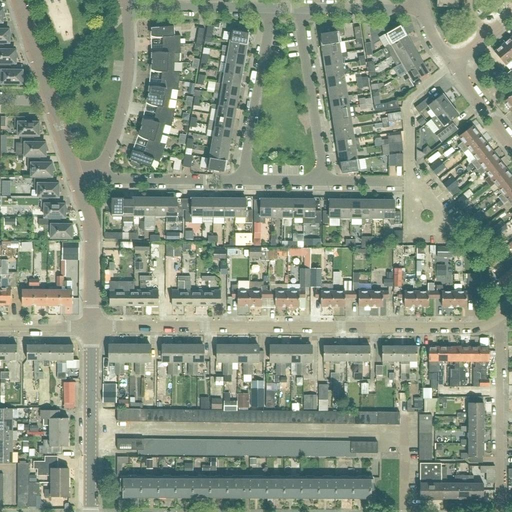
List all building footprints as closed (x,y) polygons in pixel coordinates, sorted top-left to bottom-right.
[(436,0),(437,7),(458,8),(458,0),(436,0)] [(155,37),(157,38),(159,38),(161,38),(162,38),(163,45),(181,45),(180,36),(174,36),(174,26),(164,27),(164,25),(153,24),(154,28),(151,28),(151,31),(152,37),(155,37)] [(206,37),(212,38),(214,26),(208,25),(206,37)] [(321,34),(322,45),(338,43),(341,43),(340,37),(343,36),(344,33),(343,26),(326,28),(326,33),(321,34)] [(387,47),(406,36),(400,26),(384,35),(384,36),(380,38),(385,47),(387,47)] [(362,39),(360,27),(353,28),(355,40),(362,39)] [(196,44),(202,46),(205,29),(198,28),(196,44)] [(0,42),(9,43),(9,38),(12,37),(10,31),(10,30),(0,30),(0,42)] [(228,41),(231,42),(247,45),(249,33),(230,30),(228,41)] [(391,57),(411,45),(406,36),(387,47),(390,53),(390,55),(391,57)] [(511,39),(511,38),(503,45),(511,55),(511,39)] [(229,52),(245,55),(247,45),(231,42),(229,51),(229,52)] [(338,43),(322,45),(324,56),(340,54),(340,53),(338,43)] [(0,63),(15,64),(15,59),(18,58),(16,51),(17,51),(4,51),(4,45),(0,44),(0,63)] [(163,52),(161,52),(158,53),(155,53),(152,54),(152,59),(152,62),(174,63),(177,63),(179,61),(180,54),(181,54),(181,45),(163,45),(163,52)] [(400,64),(417,55),(411,45),(391,57),(396,66),(400,64)] [(511,63),(511,55),(503,45),(494,52),(506,66),(510,62),(511,63)] [(228,57),(227,63),(243,66),(245,55),(229,52),(229,51),(222,50),(221,56),(228,57)] [(324,56),(326,67),(342,64),(341,58),(347,57),(347,52),(340,53),(340,54),(324,56)] [(417,55),(400,64),(406,73),(422,64),(417,55)] [(155,71),(156,72),(158,72),(160,72),(162,72),(161,81),(179,83),(180,72),(174,72),(174,63),(152,62),(151,65),(152,65),(151,70),(155,71)] [(225,74),(241,76),(243,66),(227,63),(225,73),(225,74)] [(326,67),(327,77),(343,75),(350,74),(349,69),(342,70),(342,64),(326,67)] [(422,64),(406,73),(409,79),(405,81),(409,89),(414,86),(412,83),(428,74),(422,64)] [(22,84),(22,79),(25,78),(23,72),(24,72),(24,71),(10,71),(10,65),(0,65),(0,85),(2,86),(2,84),(22,84)] [(223,83),(223,84),(239,87),(241,76),(225,74),(225,73),(220,73),(218,82),(223,83)] [(327,77),(329,88),(345,86),(343,75),(327,77)] [(160,87),(158,87),(157,87),(155,87),(153,87),(150,87),(149,92),(148,95),(171,99),(172,90),(178,91),(179,83),(161,81),(160,87)] [(214,94),(237,98),(239,87),(223,84),(222,90),(215,89),(214,94)] [(345,86),(329,88),(331,99),(347,96),(345,86)] [(221,100),(219,106),(235,108),(237,98),(214,94),(213,98),(221,100)] [(150,105),(152,106),(153,106),(157,107),(155,114),(173,118),(175,109),(169,108),(171,99),(148,95),(148,98),(147,103),(150,105)] [(436,116),(451,105),(443,95),(431,104),(427,99),(415,108),(419,114),(426,108),(428,107),(430,108),(436,116)] [(331,99),(332,109),(348,107),(348,106),(347,101),(352,100),(352,96),(347,96),(331,99)] [(386,103),(374,105),(375,112),(387,110),(398,108),(397,100),(390,102),(386,103)] [(219,111),(218,116),(234,119),(235,108),(219,106),(212,104),(211,109),(219,111)] [(459,115),(451,105),(436,116),(431,120),(439,130),(434,134),(438,139),(451,129),(447,125),(459,115)] [(332,109),(334,120),(350,118),(350,117),(356,117),(354,106),(348,106),(348,107),(332,109)] [(382,124),(389,122),(402,120),(401,112),(387,114),(388,117),(381,118),(382,124)] [(154,121),(152,121),(150,121),(148,120),(147,120),(143,120),(142,125),(141,128),(163,134),(165,125),(171,127),(173,118),(155,114),(154,121)] [(209,121),(208,126),(232,130),(234,119),(218,116),(217,122),(209,121)] [(27,117),(14,117),(14,128),(19,128),(18,136),(39,136),(39,131),(41,130),(39,124),(40,124),(40,123),(27,123),(27,117)] [(334,120),(335,131),(352,128),(350,118),(334,120)] [(230,140),(232,130),(208,126),(207,130),(215,132),(214,137),(230,140)] [(461,149),(479,135),(472,126),(459,137),(463,142),(458,145),(461,149)] [(142,138),(143,139),(145,139),(147,140),(148,141),(146,148),(163,154),(166,145),(160,143),(163,134),(141,128),(140,131),(139,136),(142,138)] [(335,131),(337,141),(353,139),(352,128),(335,131)] [(388,145),(402,143),(401,135),(387,136),(388,139),(382,140),(382,145),(388,145)] [(469,150),(472,154),(486,144),(479,135),(461,149),(464,153),(469,150)] [(214,137),(212,148),(228,151),(230,140),(214,137)] [(45,156),(45,152),(48,151),(46,144),(47,144),(34,143),(34,138),(21,138),(21,148),(25,149),(25,156),(45,156)] [(337,141),(339,152),(355,150),(360,149),(358,138),(353,139),(337,141)] [(402,143),(388,145),(389,153),(403,151),(402,143)] [(474,167),(493,152),(486,144),(472,154),(476,159),(471,163),(474,167)] [(138,153),(136,152),(136,153),(133,152),(131,157),(129,160),(132,161),(131,164),(140,168),(141,165),(150,169),(154,160),(160,162),(163,154),(146,148),(143,155),(142,154),(140,153),(138,153)] [(212,148),(210,159),(226,162),(228,151),(212,148)] [(339,152),(340,163),(356,160),(355,150),(339,152)] [(485,172),(499,161),(493,152),(474,167),(478,171),(482,167),(485,172)] [(185,154),(183,167),(191,168),(193,156),(185,154)] [(173,170),(180,172),(182,159),(170,157),(169,161),(174,162),(173,170)] [(52,177),(52,172),(54,171),(52,165),(53,165),(53,164),(40,164),(40,158),(27,158),(27,169),(32,169),(32,176),(52,177)] [(226,162),(210,159),(208,158),(206,169),(224,173),(226,162)] [(356,160),(340,163),(342,174),(361,171),(359,160),(356,160)] [(433,171),(443,164),(439,160),(430,167),(433,171)] [(487,184),(506,169),(499,161),(485,172),(489,176),(481,182),(485,186),(488,184),(487,184)] [(443,164),(433,171),(436,176),(446,168),(443,164)] [(511,178),(511,177),(506,169),(487,184),(488,184),(491,188),(495,184),(499,189),(511,178)] [(446,188),(456,181),(452,177),(443,184),(446,188)] [(58,197),(58,192),(61,192),(59,185),(60,185),(60,184),(47,184),(47,179),(34,178),(34,189),(38,189),(38,197),(58,197)] [(501,201),(511,192),(511,178),(499,189),(502,193),(498,197),(500,200),(501,201)] [(456,181),(446,188),(449,192),(459,185),(456,181)] [(511,205),(511,192),(501,201),(500,200),(496,203),(500,208),(503,205),(506,210),(511,205)] [(464,195),(456,202),(455,203),(458,207),(467,199),(464,195)] [(112,217),(123,217),(123,198),(112,198),(112,217)] [(134,223),(134,217),(134,199),(123,198),(123,217),(123,223),(134,223)] [(65,218),(65,213),(68,212),(66,206),(66,205),(53,205),(53,199),(41,199),(40,210),(45,210),(45,217),(65,218)] [(134,217),(144,217),(145,199),(134,199),(134,217)] [(155,230),(155,217),(155,199),(145,199),(144,217),(144,230),(155,230)] [(155,217),(166,218),(166,199),(155,199),(155,217)] [(183,231),(183,210),(177,210),(177,199),(166,199),(166,218),(177,218),(177,230),(183,231)] [(191,210),(185,210),(185,222),(191,222),(191,218),(202,218),(203,199),(191,199),(191,210)] [(202,218),(213,218),(213,199),(203,199),(202,218)] [(224,218),(224,200),(213,199),(213,218),(224,218)] [(467,199),(458,207),(461,210),(470,203),(467,199)] [(235,218),(235,200),(224,200),(224,218),(235,218)] [(252,223),(252,210),(246,210),(246,200),(235,200),(235,218),(246,218),(246,223),(252,223)] [(271,219),(272,200),(260,200),(260,211),(254,210),(254,223),(265,223),(265,219),(271,219)] [(282,219),(282,200),(272,200),(271,219),(282,219)] [(293,219),(293,200),(282,200),(282,219),(293,219)] [(304,219),(304,200),(293,200),(293,219),(304,219)] [(321,224),(321,211),(315,211),(315,201),(304,200),(304,219),(310,219),(310,222),(312,224),(321,224)] [(340,219),(340,201),(329,201),(329,211),(323,211),(323,224),(329,224),(329,219),(340,219)] [(340,201),(340,219),(351,219),(351,201),(340,201)] [(351,219),(362,220),(362,201),(351,201),(351,219)] [(373,220),(373,201),(362,201),(362,220),(362,224),(372,224),(372,220),(373,220)] [(373,220),(383,220),(384,201),(373,201),(373,220)] [(395,201),(384,201),(383,220),(389,220),(389,223),(390,224),(400,225),(400,212),(394,212),(395,201)] [(470,218),(473,222),(482,215),(479,211),(470,218)] [(482,215),(473,222),(476,226),(485,219),(482,215)] [(71,240),(71,233),(74,233),(72,226),(73,226),(73,225),(60,225),(60,220),(39,219),(39,225),(45,226),(45,232),(51,233),(51,240),(71,240)] [(492,228),(495,232),(505,225),(502,221),(492,228)] [(505,225),(495,232),(498,236),(508,229),(505,225)] [(193,231),(185,231),(185,239),(193,239),(193,231)] [(394,243),(402,242),(402,231),(394,231),(394,243)] [(48,243),(48,251),(56,250),(56,243),(48,243)] [(65,243),(66,252),(78,252),(78,243),(65,243)] [(150,243),(135,243),(135,251),(150,251),(150,243)] [(150,257),(159,257),(160,243),(150,243),(150,257)] [(181,244),(166,244),(166,257),(181,257),(181,244)] [(454,257),(453,247),(437,247),(437,258),(454,257)] [(268,259),(269,259),(269,249),(269,248),(249,248),(249,257),(261,257),(261,261),(269,261),(268,259)] [(278,249),(269,249),(269,259),(278,259),(278,249)] [(304,268),(310,268),(310,249),(288,249),(288,256),(304,256),(304,268)] [(226,250),(213,250),(213,259),(226,259),(226,250)] [(501,250),(495,255),(499,261),(506,257),(501,250)] [(499,261),(495,255),(488,260),(493,266),(499,261)] [(136,262),(136,270),(143,270),(143,262),(141,262),(141,256),(135,257),(135,262),(136,262)] [(12,293),(12,287),(16,287),(16,272),(8,272),(8,257),(3,257),(3,305),(4,305),(4,306),(10,306),(10,305),(11,305),(12,293)] [(35,267),(35,280),(36,280),(35,305),(48,305),(48,290),(37,290),(37,286),(40,286),(40,280),(39,280),(40,267),(35,267)] [(300,287),(310,287),(310,268),(300,268),(300,287)] [(310,268),(310,287),(321,287),(321,268),(310,268)] [(511,284),(511,276),(508,271),(497,280),(506,290),(511,284)] [(354,291),(352,291),(352,298),(359,299),(359,307),(371,307),(371,292),(359,292),(359,272),(354,272),(354,291)] [(59,290),(48,290),(48,305),(60,305),(61,276),(58,276),(58,286),(59,286),(59,290)] [(65,276),(61,276),(60,305),(73,305),(73,293),(73,290),(67,290),(67,281),(65,281),(65,276)] [(134,291),(134,306),(147,306),(147,292),(146,292),(146,281),(147,281),(147,276),(140,276),(140,291),(134,291)] [(172,291),(172,293),(172,306),(185,306),(185,276),(179,276),(179,291),(172,291)] [(190,276),(185,276),(185,306),(197,306),(197,291),(190,291),(190,276)] [(23,290),(23,293),(23,305),(35,305),(36,280),(35,280),(30,280),(30,286),(33,286),(33,290),(23,290)] [(134,282),(110,282),(110,306),(134,306),(134,291),(134,282)] [(334,292),(334,307),(346,307),(346,298),(352,298),(352,291),(352,282),(344,282),(344,292),(334,292)] [(250,291),(250,306),(262,306),(262,298),(269,298),(269,291),(268,291),(268,285),(262,285),(262,291),(250,291)] [(428,292),(416,292),(416,307),(429,307),(429,299),(435,299),(435,292),(434,292),(434,285),(428,285),(428,292)] [(442,307),(454,307),(454,292),(442,292),(442,285),(436,285),(436,292),(435,292),(435,299),(442,299),(442,307)] [(270,291),(269,291),(269,298),(276,298),(275,306),(288,307),(288,292),(274,291),(274,289),(270,289),(270,291)] [(250,306),(250,291),(236,291),(236,290),(232,290),(232,293),(232,298),(238,298),(238,306),(250,306)] [(305,298),(305,293),(306,290),(302,290),(302,292),(288,292),(288,307),(300,307),(300,298),(305,298)] [(334,307),(334,292),(319,291),(319,290),(316,290),(315,298),(321,298),(321,307),(334,307)] [(386,292),(371,292),(371,307),(383,307),(383,299),(389,299),(389,290),(386,290),(386,292)] [(147,292),(147,306),(159,306),(159,291),(152,291),(152,292),(147,292)] [(209,306),(209,292),(203,292),(203,291),(197,291),(197,306),(209,306)] [(221,306),(221,293),(221,291),(215,291),(215,292),(209,292),(209,306),(221,306)] [(416,307),(416,292),(399,292),(399,299),(404,299),(404,307),(416,307)] [(472,292),(454,292),(454,307),(466,307),(466,299),(472,299),(472,292)] [(67,316),(75,316),(75,307),(67,308),(67,316)] [(9,363),(9,360),(18,360),(18,345),(6,345),(6,363),(9,363)] [(34,379),(39,379),(39,372),(39,360),(39,345),(28,345),(28,360),(34,360),(34,379)] [(39,345),(39,360),(51,360),(51,345),(39,345)] [(57,364),(62,364),(62,345),(51,345),(51,360),(57,360),(57,364)] [(62,364),(62,372),(62,379),(66,379),(66,360),(74,360),(74,345),(62,345),(62,364)] [(115,375),(120,375),(120,346),(110,346),(110,362),(115,362),(115,375)] [(120,346),(120,375),(124,375),(124,362),(130,362),(130,346),(120,346)] [(140,375),(140,346),(130,346),(130,362),(136,362),(136,375),(140,375)] [(151,362),(151,357),(151,346),(140,346),(140,375),(145,375),(145,362),(151,362)] [(173,375),(173,346),(163,346),(163,362),(169,362),(168,375),(173,375)] [(183,362),(183,346),(173,346),(173,375),(177,375),(177,362),(183,362)] [(193,375),(193,346),(183,346),(183,362),(189,362),(189,375),(193,375)] [(204,362),(204,358),(204,346),(193,346),(193,375),(198,375),(198,362),(204,362)] [(228,382),(228,346),(218,346),(218,363),(223,363),(223,389),(227,389),(227,382),(228,382)] [(228,346),(228,382),(232,382),(232,363),(238,363),(238,346),(228,346)] [(244,376),(248,376),(248,346),(238,346),(238,363),(244,363),(244,376)] [(259,346),(248,346),(248,376),(253,376),(253,363),(259,363),(259,362),(263,362),(263,351),(259,351),(259,346)] [(281,376),(281,346),(271,346),(271,363),(277,363),(276,376),(281,376)] [(291,363),(291,346),(281,346),(281,376),(285,376),(285,363),(291,363)] [(301,376),(302,346),(291,346),(291,363),(297,363),(297,376),(301,376)] [(312,363),(312,358),(312,346),(302,346),(301,376),(306,376),(306,363),(312,363)] [(324,362),(335,362),(336,362),(336,347),(324,346),(324,362)] [(347,362),(347,347),(336,347),(336,362),(335,362),(335,373),(331,373),(331,380),(340,380),(340,375),(341,375),(341,362),(347,362)] [(347,362),(358,362),(359,347),(347,347),(347,362)] [(370,347),(359,347),(358,362),(358,373),(354,373),(354,380),(363,380),(363,362),(370,362),(370,347)] [(394,364),(394,362),(394,347),(382,347),(382,362),(389,362),(389,364),(394,364)] [(401,364),(405,364),(406,347),(394,347),(394,362),(401,362),(401,364)] [(406,347),(405,364),(410,364),(410,362),(417,362),(417,347),(406,347)] [(435,370),(438,370),(438,347),(429,347),(429,370),(430,370),(430,376),(435,376),(435,370)] [(448,347),(438,347),(438,370),(438,384),(444,385),(444,368),(443,368),(443,362),(448,362),(448,347)] [(459,387),(459,347),(450,347),(450,362),(455,362),(455,370),(450,370),(450,387),(459,387)] [(468,347),(459,347),(459,387),(465,387),(466,368),(463,368),(463,362),(468,362),(468,347)] [(480,387),(480,347),(470,347),(470,362),(475,362),(475,368),(473,368),(473,387),(480,387)] [(489,347),(480,347),(480,387),(489,387),(489,380),(486,380),(486,368),(484,368),(484,362),(489,362),(489,347)] [(223,386),(223,377),(211,377),(210,385),(223,386)] [(251,381),(251,406),(264,406),(264,389),(263,389),(263,381),(251,381)] [(75,403),(74,383),(64,383),(65,403),(75,403)] [(319,404),(318,411),(328,411),(328,385),(319,385),(319,404)] [(424,387),(424,397),(433,397),(433,387),(424,387)] [(274,408),(275,391),(266,391),(266,408),(274,408)] [(212,398),(212,409),(222,409),(222,398),(212,398)] [(438,412),(438,409),(438,398),(424,398),(424,412),(438,412)] [(422,408),(422,400),(414,400),(414,408),(422,408)] [(337,401),(333,406),(340,411),(344,406),(337,401)] [(468,417),(484,417),(484,403),(468,403),(468,413),(461,413),(461,419),(468,419),(468,417)] [(0,419),(13,420),(13,409),(0,408),(0,419)] [(117,422),(147,422),(147,409),(118,409),(117,422)] [(49,425),(49,433),(69,433),(69,418),(58,418),(58,411),(41,411),(41,419),(43,419),(43,425),(49,425)] [(389,412),(377,412),(377,425),(388,425),(389,412)] [(400,412),(389,412),(388,425),(400,425),(400,412)] [(484,430),(484,417),(468,417),(468,419),(468,427),(461,427),(461,432),(468,432),(468,430),(484,430)] [(0,430),(13,431),(13,420),(0,419),(0,430)] [(0,441),(13,442),(13,431),(0,430),(0,441)] [(484,444),(484,430),(468,430),(468,432),(468,440),(461,440),(461,445),(468,445),(468,444),(484,444)] [(69,447),(69,433),(49,433),(49,440),(43,440),(43,446),(38,446),(38,454),(58,454),(58,447),(69,447)] [(117,439),(117,450),(138,451),(138,455),(356,458),(356,453),(377,454),(378,442),(117,439)] [(0,452),(13,452),(13,442),(0,441),(0,452)] [(484,457),(484,444),(468,444),(468,445),(468,454),(461,454),(460,459),(469,459),(469,457),(484,457)] [(0,463),(13,464),(13,452),(0,452),(0,463)] [(51,476),(51,483),(69,483),(69,469),(58,469),(58,462),(44,462),(34,462),(34,469),(46,469),(46,476),(51,476)] [(420,464),(420,475),(420,499),(443,499),(443,483),(441,483),(441,470),(441,464),(420,464)] [(443,499),(457,499),(457,483),(455,483),(447,483),(447,470),(441,470),(441,483),(443,483),(443,499)] [(457,499),(470,499),(470,484),(468,484),(460,483),(460,476),(455,476),(455,483),(457,483),(457,499)] [(470,484),(470,499),(484,499),(484,484),(474,484),(474,476),(468,476),(468,484),(470,484)] [(374,480),(121,479),(121,491),(124,491),(124,498),(371,499),(371,492),(374,492),(374,480)] [(29,483),(29,497),(40,497),(40,483),(29,483)] [(69,497),(69,483),(51,483),(51,490),(45,490),(45,497),(69,497)]
